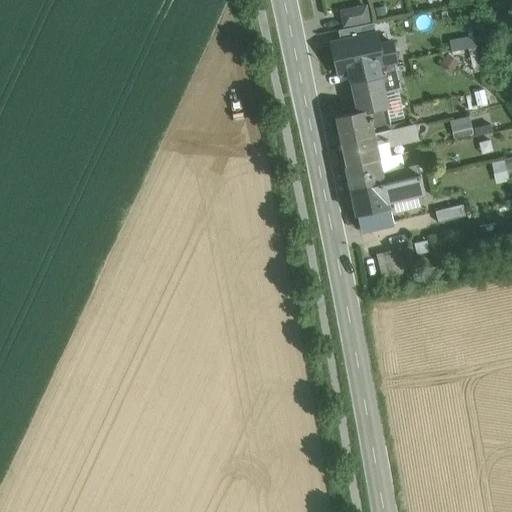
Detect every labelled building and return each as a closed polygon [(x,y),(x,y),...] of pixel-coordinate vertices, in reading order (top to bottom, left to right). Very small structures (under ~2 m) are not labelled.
[(366,7),(342,11),(345,24),(368,20),(366,7)] [(393,42),(380,45),(377,34),(332,44),(339,74),(354,70),(355,77),(397,68),(395,61),(397,61),(393,42)] [(380,77),(353,83),(359,112),(335,117),(341,142),(392,130),(380,77)] [(452,119),(456,136),(475,132),(471,115),(452,119)] [(415,125),(403,128),(407,142),(418,139),(415,125)] [(392,130),(341,142),(347,166),(379,159),(376,144),(387,142),(388,146),(407,142),(403,128),(392,130)] [(379,159),(347,166),(352,190),(421,175),(418,165),(382,173),(379,159)] [(421,175),(352,190),(358,215),(390,207),(389,200),(424,192),(421,175)] [(462,203),(437,211),(439,220),(465,212),(462,203)] [(390,207),(358,215),(362,230),(394,223),(390,207)] [(412,246),(376,254),(382,278),(418,269),(412,246)]
